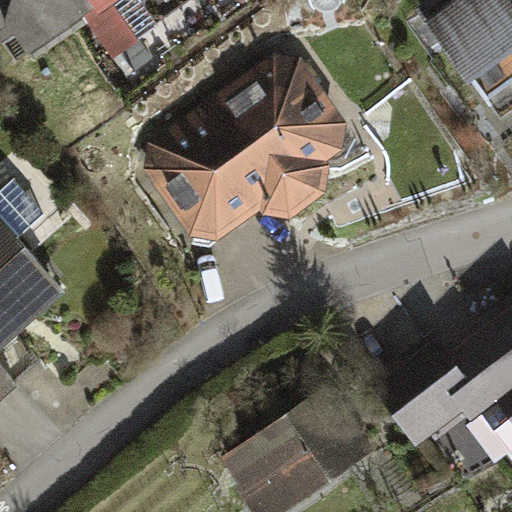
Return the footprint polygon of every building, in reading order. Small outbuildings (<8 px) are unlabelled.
[(130,41),(100,1),(99,0),(12,0),(6,19),(29,51),(86,12),(115,52),(130,41)] [(186,0),(99,0),(100,1),(130,41),(186,0)] [(511,104),(511,0),(454,0),(430,17),(498,114),(511,104)] [(313,62),(288,59),(162,148),(155,179),(195,239),(225,245),(271,213),(286,226),(314,227),(344,205),(344,183),(340,169),(359,159),(363,137),(313,62)] [(44,215),(14,181),(0,192),(0,345),(65,288),(20,237),(44,215)] [(511,302),(446,349),(434,333),(362,384),(406,446),(459,408),(473,428),(498,410),(511,429),(511,302)] [(0,362),(0,398),(18,383),(0,362)] [(280,511),(374,451),(329,382),(220,453),(258,511),(280,511)]
